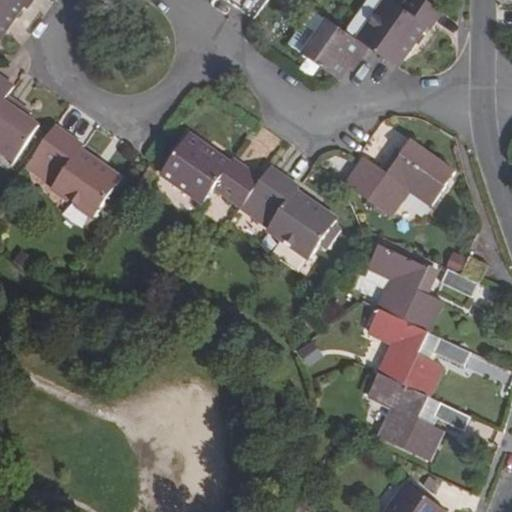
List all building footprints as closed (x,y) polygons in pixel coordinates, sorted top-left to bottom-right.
[(0,0),(0,37),(24,4),(32,9),(38,0),(0,0)] [(393,2),(362,43),(368,48),(396,66),(426,25),(432,28),(443,12),(426,0),(416,0),(408,12),(393,2)] [(367,9),(350,35),(362,43),(380,18),(367,9)] [(301,27),(288,45),(338,80),(351,62),(356,65),(368,48),(362,43),(350,35),(326,19),(314,37),(301,27)] [(0,109),(9,98),(16,87),(0,75),(0,109)] [(0,109),(0,150),(16,161),(40,127),(22,114),(26,110),(9,98),(0,109)] [(59,124),(38,151),(40,155),(67,173),(58,184),(54,189),(97,218),(123,182),(83,152),(87,144),(59,124)] [(188,137),(164,171),(206,201),(215,187),(244,207),(253,193),(264,177),(236,157),(230,165),(188,137)] [(367,160),(349,186),(392,216),(411,192),(433,207),(454,173),(439,163),(410,142),(387,174),(367,160)] [(40,155),(33,166),(58,184),(67,173),(40,155)] [(264,177),(253,193),(281,213),(271,231),(282,239),(309,258),(312,260),(322,245),(329,250),(341,233),(334,228),(338,222),(296,193),(301,185),(274,165),(264,177)] [(71,208),(67,219),(87,227),(92,216),(71,208)] [(299,272),(309,258),(282,239),(272,254),(299,272)] [(381,246),(372,267),(395,278),(382,309),(431,333),(445,302),(421,290),(430,269),(381,246)] [(466,257),(458,273),(475,282),(483,264),(466,257)] [(469,296),(475,282),(458,273),(446,268),(439,281),(469,296)] [(382,309),(372,331),(396,343),(381,374),(431,398),(445,366),(421,354),(431,333),(382,309)] [(444,339),(437,351),(467,366),(474,353),(444,339)] [(381,374),(372,396),(395,408),(383,437),(432,460),(445,432),(421,419),(431,398),(381,374)] [(444,404),(437,418),(469,433),(476,419),(444,404)] [(443,511),(444,510),(409,485),(388,511),(443,511)]
